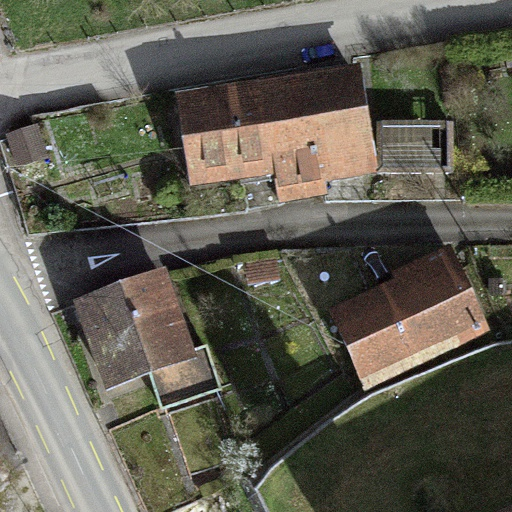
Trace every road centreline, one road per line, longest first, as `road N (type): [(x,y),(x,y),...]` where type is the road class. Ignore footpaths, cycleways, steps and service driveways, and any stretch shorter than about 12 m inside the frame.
road 1 (residential): [(0,278),(213,228),(511,212)]
road 2 (residential): [(0,89),(489,0)]
road 3 (tertiary): [(101,511),(0,315)]
